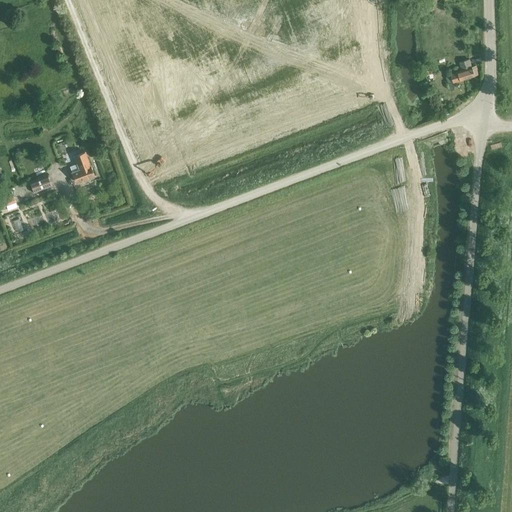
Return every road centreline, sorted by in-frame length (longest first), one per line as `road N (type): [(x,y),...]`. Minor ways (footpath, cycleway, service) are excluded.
road 1 (unclassified): [(484,121),(445,124),(0,290)]
road 2 (tertiary): [(450,511),(484,121)]
road 3 (track): [(511,203),(488,511)]
road 4 (track): [(187,219),(140,179),(66,0)]
road 5 (tertiary): [(484,121),(489,0)]
